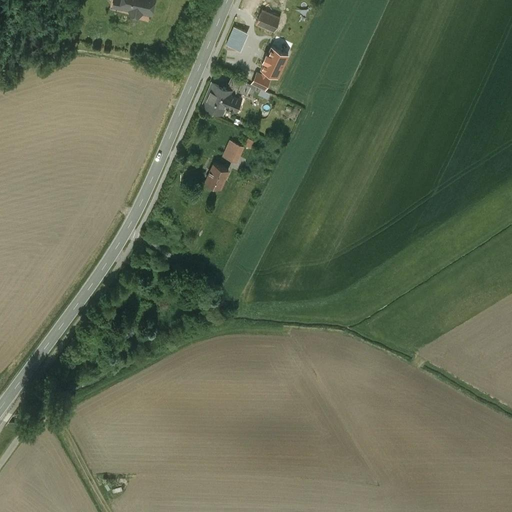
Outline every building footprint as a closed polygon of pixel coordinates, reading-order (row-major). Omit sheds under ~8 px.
[(114,0),(112,9),(149,17),(152,0),(114,0)] [(265,12),(266,10),(263,9),(266,0),(246,0),(242,11),(259,17),(263,11),(265,12)] [(263,11),(259,17),(256,24),(274,31),(281,16),(266,10),(265,12),(263,11)] [(246,31),(235,27),(227,44),(238,48),(246,31)] [(288,54),(272,46),(269,52),(267,52),(262,61),(264,62),(261,69),(263,69),(268,72),(278,76),(288,54)] [(251,83),(265,89),(271,77),(266,75),(261,73),(256,71),(251,83)] [(232,91),(212,81),(203,105),(223,113),(226,106),(233,109),(236,102),(238,103),(240,97),(231,93),(232,91)] [(256,87),(242,81),(238,92),(252,97),(256,87)] [(270,93),(261,89),(258,94),(268,98),(270,93)] [(254,140),(249,137),(245,146),(250,147),(254,140)] [(231,139),(223,155),(232,160),(239,143),(231,139)] [(213,162),(205,181),(221,187),(228,169),(213,162)]
